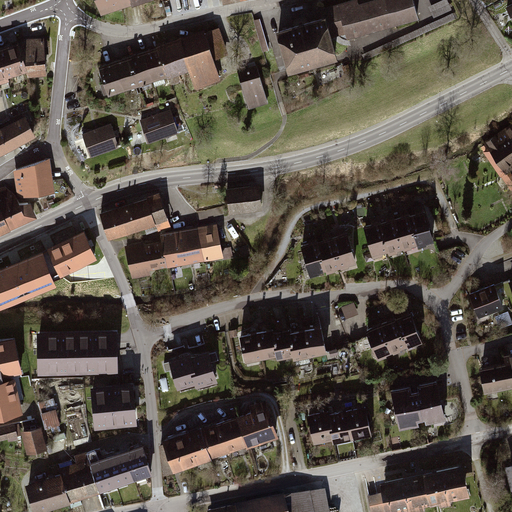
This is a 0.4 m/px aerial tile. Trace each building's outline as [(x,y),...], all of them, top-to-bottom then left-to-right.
[(131,2),(130,0),(98,0),(102,11),(131,2)] [(279,32),(290,69),(335,56),(329,35),(346,31),(347,36),(417,15),(412,0),(374,0),(358,5),(357,0),(356,0),(321,10),(323,18),(279,32)] [(267,48),(275,46),(264,14),(257,17),(267,48)] [(209,26),(183,34),(193,65),(199,84),(226,75),(220,56),(232,52),(223,23),(210,28),(209,26)] [(171,72),(193,65),(183,34),(161,42),(162,43),(171,72)] [(28,72),(46,71),(45,59),(44,39),(25,40),(25,45),(20,46),(27,68),(28,72)] [(171,72),(162,43),(147,48),(156,77),(171,72)] [(19,44),(0,50),(0,54),(6,75),(27,68),(20,46),(19,44)] [(156,77),(147,48),(132,53),(141,82),(156,77)] [(141,82),(132,53),(117,58),(126,86),(141,82)] [(126,86),(117,58),(102,63),(111,91),(126,86)] [(238,72),(249,107),(268,101),(258,69),(250,71),(249,69),(238,72)] [(142,119),(149,142),(180,132),(173,109),(142,119)] [(34,138),(25,119),(0,130),(0,145),(4,153),(34,138)] [(85,133),(92,156),(121,147),(114,124),(85,133)] [(511,168),(511,125),(487,143),(507,172),(511,168)] [(41,180),(52,176),(50,160),(16,171),(19,190),(36,187),(41,180)] [(36,187),(19,190),(20,197),(55,193),(52,176),(41,180),(36,187)] [(262,182),(230,186),(233,210),(266,205),(262,182)] [(164,190),(103,210),(111,236),(159,220),(162,229),(175,225),(164,190)] [(15,197),(0,203),(0,208),(9,228),(35,216),(30,204),(19,205),(15,197)] [(0,232),(9,228),(0,208),(0,232)] [(426,209),(411,214),(419,242),(420,243),(436,238),(426,209)] [(410,212),(394,217),(403,246),(419,242),(411,214),(410,212)] [(394,217),(378,222),(387,249),(387,251),(403,246),(394,217)] [(378,220),(361,225),(371,254),(387,249),(378,222),(378,220)] [(222,253),(217,222),(199,225),(204,256),(222,253)] [(168,263),(204,256),(199,225),(163,231),(164,240),(168,263)] [(95,255),(84,231),(49,247),(60,271),(95,255)] [(351,233),(335,238),(344,267),(360,262),(351,233)] [(335,238),(319,242),(327,269),(328,272),(344,267),(335,238)] [(133,269),(168,263),(164,240),(129,246),(133,269)] [(318,240),(302,245),(311,274),(327,269),(319,242),(318,240)] [(54,281),(43,252),(0,270),(0,301),(6,301),(54,281)] [(184,270),(175,271),(176,279),(185,277),(184,270)] [(471,295),(481,318),(506,307),(497,284),(471,295)] [(348,319),(362,314),(357,302),(343,308),(348,319)] [(415,309),(400,315),(411,342),(412,344),(427,337),(415,309)] [(399,314),(384,320),(396,349),(411,342),(400,315),(399,314)] [(384,320),(369,327),(380,355),(396,349),(384,320)] [(0,360),(1,360),(16,427),(37,422),(14,326),(0,329),(0,360)] [(325,326),(309,330),(314,353),(330,350),(325,326)] [(274,329),(258,332),(263,356),(279,352),(275,332),(274,329)] [(291,329),(275,332),(279,352),(280,356),(296,352),(292,333),(291,329)] [(40,371),(116,369),(116,330),(39,332),(40,371)] [(309,330),(292,333),(296,352),(297,357),(314,353),(309,330)] [(258,332),(242,336),(247,359),(263,356),(258,332)] [(340,348),(332,349),(334,356),(341,354),(340,348)] [(207,351),(189,356),(196,382),(197,385),(215,380),(207,351)] [(188,353),(169,359),(177,387),(196,382),(189,356),(188,353)] [(506,358),(483,363),(489,390),(511,385),(506,358)] [(16,427),(1,360),(0,360),(0,444),(19,440),(16,427)] [(420,385),(427,417),(431,416),(432,421),(450,417),(441,376),(422,381),(423,385),(420,385)] [(423,418),(427,417),(420,385),(415,387),(414,382),(396,387),(405,427),(424,422),(423,418)] [(137,421),(133,383),(93,386),(96,425),(137,421)] [(55,401),(39,405),(46,430),(61,426),(55,401)] [(239,417),(248,443),(276,434),(265,403),(260,404),(261,409),(239,417)] [(369,403),(350,406),(356,436),(375,432),(369,403)] [(350,406),(331,410),(337,437),(337,439),(356,436),(350,406)] [(331,408),(312,411),(318,440),(337,437),(331,410),(331,408)] [(239,417),(216,424),(226,451),(248,443),(239,417)] [(216,424),(201,428),(211,455),(226,451),(216,424)] [(181,435),(191,462),(211,455),(201,428),(181,435)] [(42,431),(22,436),(28,459),(48,454),(42,431)] [(191,462),(181,435),(164,440),(161,445),(164,471),(191,462)] [(89,457),(102,498),(155,481),(144,448),(100,462),(97,454),(89,457)] [(62,478),(72,507),(102,498),(89,457),(77,461),(79,467),(61,473),(62,478)] [(473,493),(467,461),(426,469),(384,477),(387,489),(371,493),(374,511),(379,511),(403,507),(403,511),(419,511),(429,510),(427,502),(433,501),(440,500),(442,507),(456,504),(455,497),(473,493)] [(27,489),(34,511),(56,511),(72,507),(62,478),(27,489)] [(334,511),(329,486),(288,495),(291,511),(334,511)] [(291,511),(288,495),(239,505),(240,511),(291,511)]
